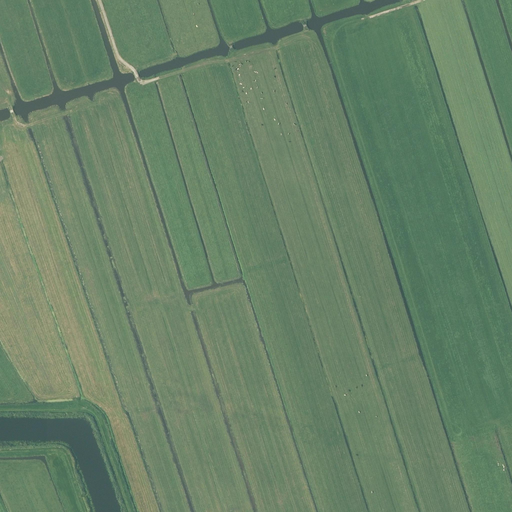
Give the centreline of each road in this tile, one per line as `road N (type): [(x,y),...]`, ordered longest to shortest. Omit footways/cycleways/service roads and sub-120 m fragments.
road 1 (track): [(280,47),(141,82),(118,57),(98,0)]
road 2 (track): [(75,411),(98,420),(129,511)]
